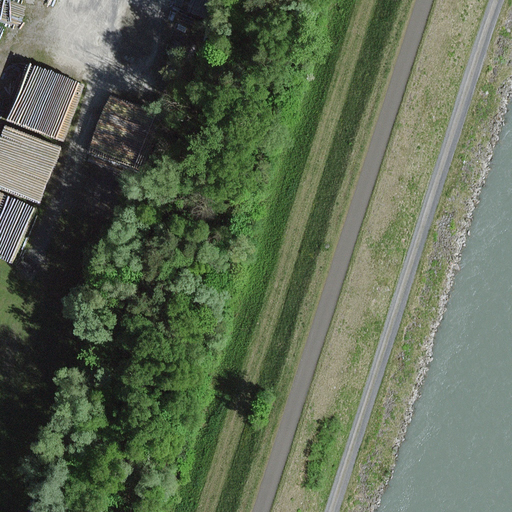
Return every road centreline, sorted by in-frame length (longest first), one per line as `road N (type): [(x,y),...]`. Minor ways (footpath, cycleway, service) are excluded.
road 1 (track): [(498,0),(330,511)]
road 2 (track): [(425,0),(260,511)]
